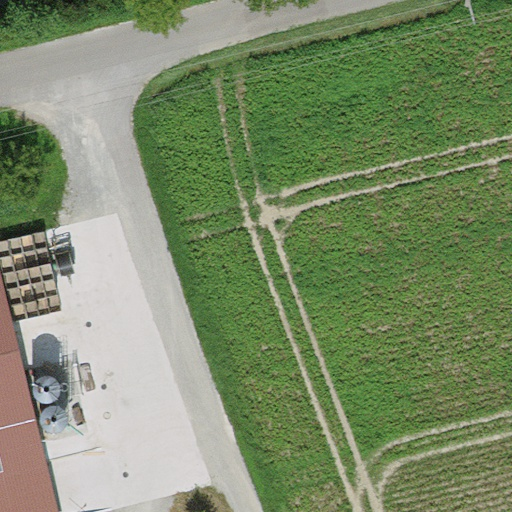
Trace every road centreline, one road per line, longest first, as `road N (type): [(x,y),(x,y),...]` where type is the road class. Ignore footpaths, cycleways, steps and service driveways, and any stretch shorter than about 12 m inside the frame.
road 1 (track): [(247,511),(85,52)]
road 2 (unclassified): [(301,0),(0,73)]
